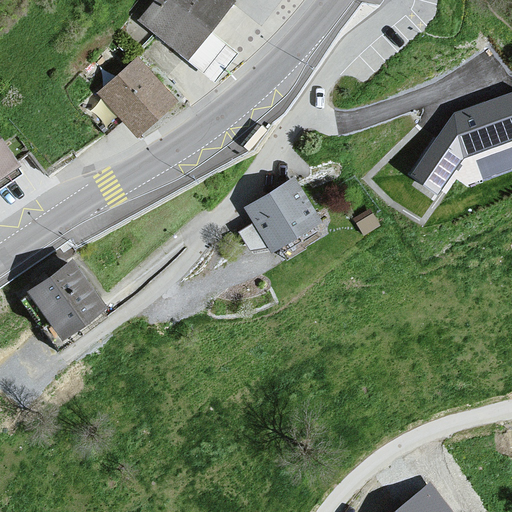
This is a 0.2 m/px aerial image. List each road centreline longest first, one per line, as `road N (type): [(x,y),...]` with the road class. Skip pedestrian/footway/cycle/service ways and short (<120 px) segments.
road 1 (tertiary): [(0,260),(235,105),(335,0)]
road 2 (residential): [(328,511),(405,443),(511,409)]
